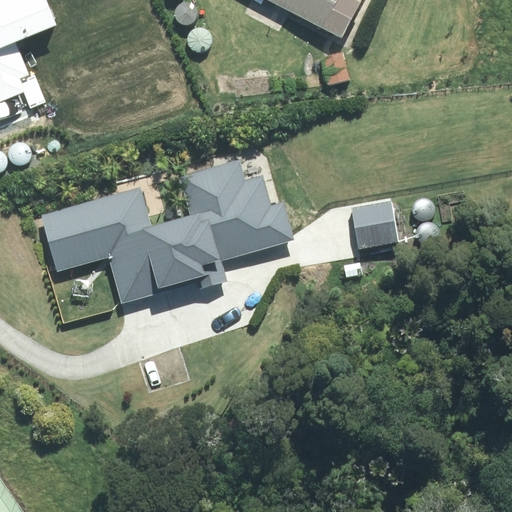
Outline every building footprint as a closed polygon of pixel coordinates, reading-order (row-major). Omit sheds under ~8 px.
[(258,0),(319,33),(321,31),(339,41),(355,11),(337,1),(337,0),(258,0)] [(348,81),(342,54),(322,58),(329,86),(348,81)] [(139,190),(43,216),(42,246),(54,274),(104,261),(115,306),(190,288),(192,292),(220,285),(215,265),(288,245),(278,204),(267,207),(260,178),(243,182),(238,163),(177,178),(187,219),(149,228),(139,190)] [(385,207),(346,212),(352,255),(391,250),(385,207)] [(223,338),(203,315),(184,332),(205,355),(223,338)]
